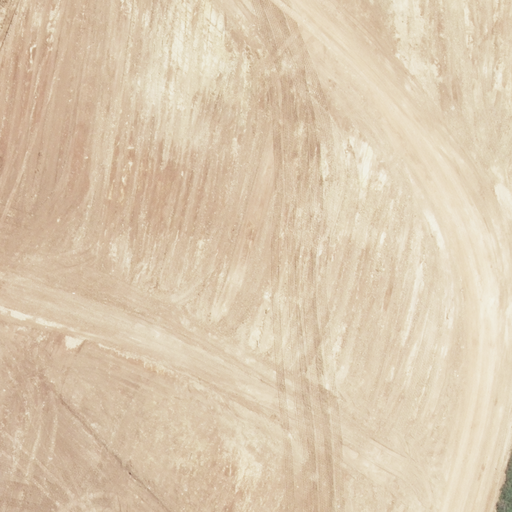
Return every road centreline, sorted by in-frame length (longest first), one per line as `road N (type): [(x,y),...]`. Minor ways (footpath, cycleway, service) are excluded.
road 1 (residential): [(387,140),(314,118),(0,84)]
road 2 (residential): [(387,140),(298,498)]
road 3 (residential): [(0,461),(298,498)]
road 4 (residential): [(135,0),(413,37)]
